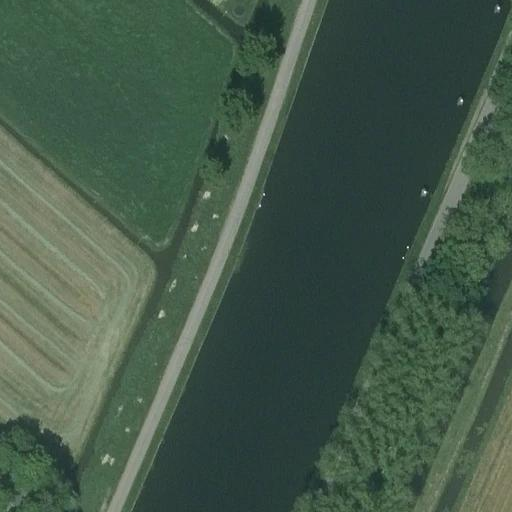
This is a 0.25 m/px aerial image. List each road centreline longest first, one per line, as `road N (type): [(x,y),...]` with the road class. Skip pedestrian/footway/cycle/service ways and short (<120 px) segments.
road 1 (unclassified): [(116,511),(307,0)]
road 2 (unclassified): [(321,511),(511,62)]
